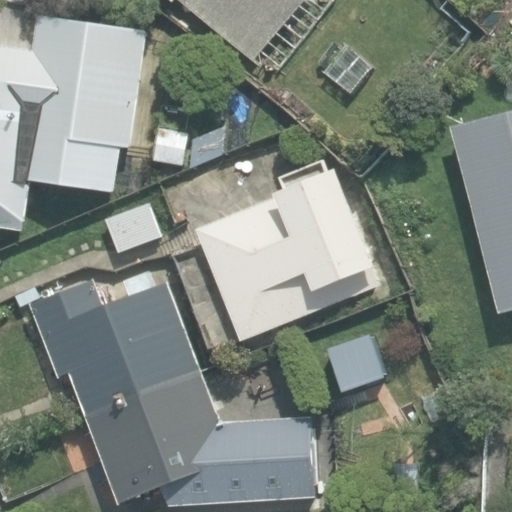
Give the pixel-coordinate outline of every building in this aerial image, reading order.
[(176,0),(263,69),(271,59),(282,68),(337,1),(335,0),(176,0)] [(377,0),(415,31),(438,3),(434,0),(377,0)] [(135,148),(150,30),(43,17),(39,50),(0,45),(0,226),(26,230),(27,222),(30,222),(35,183),(118,194),(124,147),(135,148)] [(511,114),(458,128),(504,314),(511,311),(511,114)] [(155,161),(188,166),(193,134),(160,130),(155,161)] [(288,173),(282,156),(183,194),(241,349),(319,320),(315,311),(380,286),(331,157),(288,173)] [(155,198),(108,221),(130,265),(177,241),(155,198)] [(74,374),(123,505),(202,475),(208,490),(234,480),(228,465),(239,461),(171,281),(160,285),(155,272),(129,282),(134,295),(108,305),(98,279),(33,303),(62,378),(74,374)] [(299,486),(320,482),(314,448),(292,452),(299,486)]
